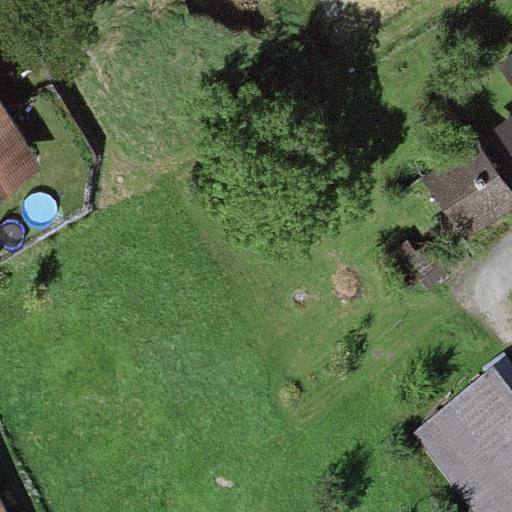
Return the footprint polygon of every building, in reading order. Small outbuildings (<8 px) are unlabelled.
[(511,53),(500,62),(511,79),(511,120),(473,148),(500,187),(511,178),(511,53)] [(0,102),(0,192),(40,167),(0,102)] [(511,204),(500,187),(473,148),(420,184),(460,242),(511,206),(511,204)] [(511,511),(511,413),(490,383),(422,433),(479,511),(511,511)] [(9,511),(0,493),(0,511),(9,511)]
